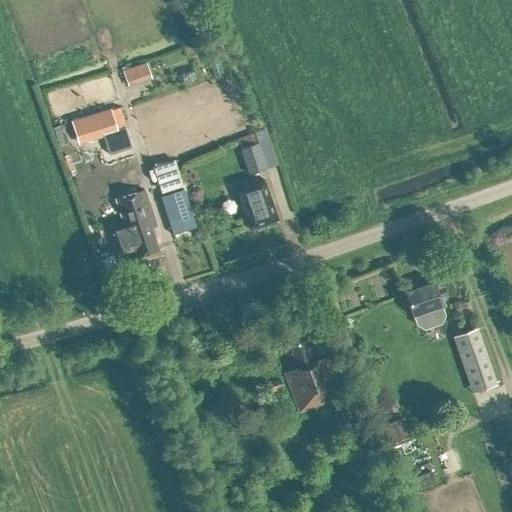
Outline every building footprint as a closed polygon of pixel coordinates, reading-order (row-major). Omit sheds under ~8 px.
[(150,59),(126,66),(131,83),(155,76),(150,59)] [(86,101),(103,96),(99,82),(82,87),(86,101)] [(83,143),(114,134),(107,111),(76,120),(83,143)] [(248,175),(267,168),(277,165),(265,129),(236,139),(248,175)] [(189,185),(199,182),(194,170),(185,174),(189,185)] [(249,229),(276,219),(263,179),(236,188),(239,198),(249,229)] [(145,190),(115,199),(122,220),(106,225),(115,256),(135,250),(136,256),(157,250),(151,228),(157,226),(145,190)] [(161,198),(173,236),(195,229),(183,191),(161,198)] [(395,263),(367,272),(375,296),(403,286),(395,263)] [(435,290),(432,283),(416,288),(415,285),(406,288),(407,291),(404,292),(412,315),(414,315),(418,325),(426,328),(434,326),(438,326),(442,323),(444,318),(438,299),(447,296),(443,287),(435,290)] [(472,394),(498,385),(496,382),(498,381),(480,328),(453,337),(472,394)] [(312,361),(304,340),(289,346),(292,353),(286,355),(291,369),(283,372),(297,411),(341,395),(327,356),(312,361)]
